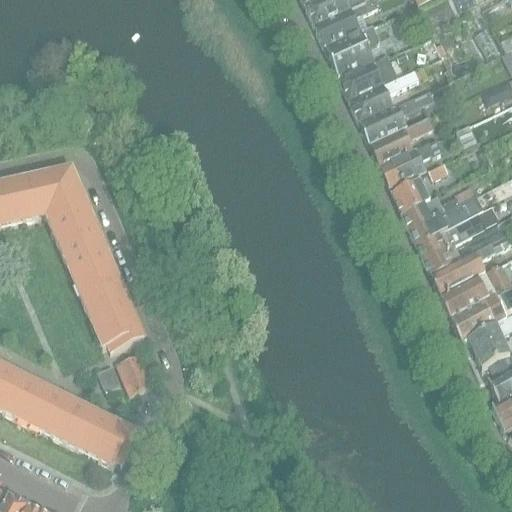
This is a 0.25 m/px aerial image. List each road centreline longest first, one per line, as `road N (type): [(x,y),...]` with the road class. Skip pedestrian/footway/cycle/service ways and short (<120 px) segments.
road 1 (residential): [(280,0),(475,412),(511,466)]
road 2 (residential): [(0,170),(70,154),(83,159),(172,369),(172,392),(113,511)]
